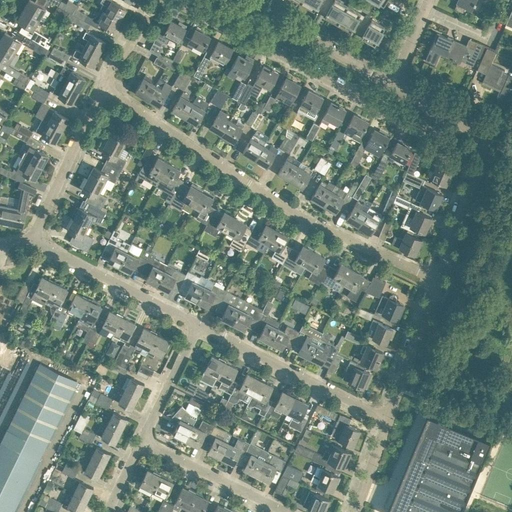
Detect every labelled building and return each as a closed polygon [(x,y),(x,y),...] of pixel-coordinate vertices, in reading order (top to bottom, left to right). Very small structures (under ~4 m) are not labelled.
[(28,0),(23,9),(40,19),(46,9),(31,0),(28,0)] [(100,8),(106,12),(120,19),(126,8),(111,0),(100,0),(100,1),(103,2),(100,8)] [(314,8),(320,12),(326,0),(302,0),(301,3),(314,10),(314,8)] [(347,5),(337,0),(326,0),(320,12),(325,15),(325,16),(338,23),(347,5)] [(457,0),(454,8),(463,12),(465,7),(471,9),(474,3),(474,4),(475,1),(475,0),(457,0)] [(66,18),(66,17),(69,11),(59,5),(58,5),(55,11),(66,18)] [(351,29),(357,32),(366,16),(347,5),(338,23),(350,30),(351,29)] [(75,8),(72,13),(90,23),(94,25),(97,19),(88,15),(75,8)] [(19,31),(28,36),(37,42),(48,48),(53,41),(34,29),(40,19),(23,9),(17,20),(24,24),(19,31)] [(90,23),(72,13),(69,11),(66,17),(88,28),(90,23)] [(100,22),(114,30),(120,19),(106,12),(100,22)] [(357,32),(362,35),(361,37),(374,44),(384,26),(366,16),(357,32)] [(160,28),(153,43),(160,47),(162,42),(165,43),(169,36),(178,41),(183,32),(187,24),(186,24),(179,21),(178,23),(171,20),(165,31),(160,28)] [(210,36),(196,28),(188,42),(202,50),(210,36)] [(5,32),(0,39),(0,43),(15,52),(21,43),(23,44),(28,36),(19,31),(16,29),(12,36),(5,32)] [(89,39),(86,46),(99,53),(105,41),(86,31),(84,36),(89,39)] [(473,65),(482,44),(469,38),(466,45),(437,32),(425,60),(435,64),(441,51),(446,53),(446,54),(451,56),(451,57),(454,58),(460,60),(460,59),(473,65)] [(232,48),(218,40),(209,57),(223,65),(232,48)] [(37,42),(34,47),(45,53),(48,48),(37,42)] [(0,57),(8,63),(15,52),(0,43),(0,57)] [(54,46),(51,51),(67,59),(69,54),(54,46)] [(99,53),(86,46),(83,51),(77,48),(73,54),(93,65),(99,53)] [(505,70),(490,64),(496,51),(487,47),(480,62),(486,65),(483,72),(486,73),(482,81),(497,87),(497,86),(502,88),(499,95),(511,101),(511,100),(511,97),(511,75),(504,72),(505,70)] [(178,49),(175,54),(172,61),(178,64),(184,52),(178,49)] [(64,65),(67,59),(51,51),(48,56),(64,65)] [(244,77),(253,59),(246,55),(245,58),(238,54),(227,74),(234,77),(237,73),(244,77)] [(204,55),(193,75),(199,78),(210,58),(204,55)] [(156,56),(153,62),(165,69),(169,63),(163,60),(157,57),(156,56)] [(278,72),(264,65),(252,86),(259,90),(262,85),(269,89),(278,72)] [(65,83),(79,90),(85,78),(65,68),(63,73),(65,74),(62,81),(65,83)] [(20,71),(17,77),(27,83),(30,78),(20,71)] [(178,87),(187,74),(181,71),(174,84),(178,87)] [(147,99),(156,85),(150,81),(152,78),(145,74),(135,91),(147,99)] [(191,77),(187,74),(178,87),(183,90),(191,77)] [(24,89),(27,83),(17,77),(13,83),(24,89)] [(300,84),(286,77),(276,96),(290,103),(300,84)] [(52,91),(72,102),(79,90),(65,83),(62,81),(59,79),(52,91)] [(159,79),(156,85),(147,99),(159,106),(172,85),(166,81),(165,83),(159,79)] [(241,80),(232,97),(238,100),(247,83),(241,80)] [(31,89),(34,90),(46,97),(49,91),(35,83),(31,89)] [(215,105),(223,92),(218,89),(210,102),(215,105)] [(323,96),(309,89),(298,108),(306,112),(308,109),(314,112),(323,96)] [(43,102),(46,97),(34,90),(31,95),(43,102)] [(172,109),(184,116),(192,103),(187,100),(189,96),(183,92),(172,109)] [(228,95),(223,92),(215,105),(220,108),(228,95)] [(270,95),(263,107),(269,110),(275,98),(270,95)] [(192,103),(184,116),(196,123),(209,103),(202,99),(200,102),(194,99),(192,103)] [(337,124),(345,108),(339,105),(339,104),(337,103),(337,104),(331,101),(321,121),(327,124),(329,120),(337,124)] [(254,110),(259,112),(260,113),(263,107),(258,104),(254,110)] [(41,119),(62,130),(69,118),(48,106),(41,119)] [(0,107),(0,114),(6,119),(10,113),(0,107)] [(291,109),(283,126),(288,129),(297,112),(291,109)] [(209,127),(221,134),(229,120),(224,117),(226,114),(220,110),(209,127)] [(251,126),(258,114),(252,111),(245,122),(251,126)] [(259,112),(258,114),(251,126),(256,129),(265,115),(260,113),(259,112)] [(365,127),(366,125),(368,121),(354,113),(344,131),(351,135),(353,138),(361,142),(366,132),(363,130),(365,127)] [(35,130),(56,141),(62,130),(41,119),(35,130)] [(221,134),(234,141),(244,124),(238,120),(236,124),(229,120),(221,134)] [(16,128),(18,129),(30,136),(33,130),(21,124),(17,122),(14,127),(16,128)] [(313,122),(305,138),(311,142),(320,125),(313,122)] [(27,141),(30,136),(18,129),(16,128),(14,127),(8,125),(6,129),(27,141)] [(113,129),(108,139),(122,147),(127,139),(135,143),(137,138),(123,131),(122,133),(113,129)] [(380,129),(379,131),(374,129),(364,148),(378,155),(389,136),(388,136),(389,134),(380,129)] [(338,130),(327,151),(333,154),(344,133),(338,130)] [(294,132),(291,138),(283,150),(289,154),(300,135),(294,132)] [(243,151),(255,159),(263,145),(258,142),(260,139),(253,134),(243,151)] [(283,150),(291,138),(286,135),(279,148),(283,150)] [(119,154),(122,147),(108,139),(101,151),(110,156),(107,163),(121,170),(127,158),(119,154)] [(404,162),(411,148),(397,141),(387,159),(392,162),(394,157),(404,162)] [(21,155),(27,159),(42,167),(48,155),(28,144),(21,155)] [(141,157),(146,160),(154,147),(148,144),(141,157)] [(269,149),(263,145),(255,159),(259,161),(257,163),(265,168),(267,165),(277,149),(271,146),(269,149)] [(358,147),(349,163),(356,167),(364,151),(358,147)] [(414,153),(406,171),(413,174),(420,155),(414,153)] [(15,167),(35,179),(42,167),(27,159),(21,155),(15,167)] [(157,184),(169,163),(158,156),(153,165),(145,161),(138,174),(150,180),(157,184)] [(278,172),(289,179),(297,166),(293,163),(295,160),(288,156),(278,172)] [(319,171),(326,159),(320,156),(313,168),(319,171)] [(332,163),(326,159),(319,171),(324,175),(332,163)] [(381,159),(372,176),(378,180),(387,162),(381,159)] [(452,169),(437,163),(435,162),(432,169),(434,170),(430,178),(438,182),(439,181),(446,184),(446,183),(448,184),(451,178),(449,177),(452,169)] [(94,166),(88,177),(103,184),(107,176),(115,181),(121,170),(107,163),(102,171),(94,166)] [(166,199),(171,202),(178,189),(182,182),(175,178),(180,169),(169,163),(157,184),(164,189),(170,192),(166,199)] [(0,166),(0,171),(10,177),(13,171),(0,166)] [(289,179),(302,187),(312,170),(305,166),(303,169),(297,166),(289,179)] [(424,179),(413,174),(406,171),(403,178),(421,186),(415,199),(435,208),(436,207),(437,208),(440,202),(438,201),(442,193),(422,184),(424,179)] [(366,173),(360,184),(352,196),(358,199),(372,176),(366,173)] [(99,192),(103,184),(88,177),(82,189),(91,193),(87,201),(88,202),(101,208),(107,197),(99,192)] [(311,197),(323,204),(335,185),(329,180),(327,183),(321,180),(311,197)] [(352,196),(360,184),(354,180),(347,192),(352,196)] [(28,200),(29,193),(33,195),(36,188),(21,181),(18,188),(22,190),(20,198),(18,207),(12,206),(9,222),(23,225),(28,200)] [(178,189),(171,202),(182,208),(187,199),(195,203),(202,191),(191,184),(186,193),(178,189)] [(335,185),(323,204),(335,211),(347,191),(335,185)] [(392,188),(382,212),(388,214),(398,191),(392,188)] [(202,191),(195,203),(202,208),(198,216),(208,222),(212,215),(215,210),(208,206),(214,195),(203,189),(202,191)] [(0,220),(9,222),(12,206),(6,205),(8,196),(0,194),(0,220)] [(397,195),(394,201),(409,208),(412,202),(397,195)] [(346,218),(358,225),(366,212),(368,209),(356,201),(346,218)] [(75,215),(74,217),(88,225),(92,217),(101,222),(106,211),(101,208),(88,202),(85,209),(79,206),(78,208),(76,207),(73,214),(75,215)] [(410,226),(421,230),(425,231),(431,217),(412,208),(408,215),(413,218),(410,226)] [(366,212),(358,225),(370,232),(380,216),(368,209),(366,212)] [(212,215),(208,222),(205,228),(216,234),(220,229),(226,233),(236,217),(224,211),(219,219),(212,215)] [(85,249),(88,243),(89,244),(92,237),(84,233),(88,225),(74,217),(67,229),(76,234),(75,236),(73,235),(70,242),(85,249)] [(241,249),(246,240),(248,236),(241,232),(246,223),(236,217),(226,233),(234,237),(231,243),(241,249)] [(386,219),(378,237),(384,240),(392,222),(386,219)] [(260,241),(267,245),(276,229),(266,223),(261,232),(253,228),(248,236),(246,240),(257,247),(260,241)] [(276,229),(267,245),(275,250),(272,255),(283,262),(290,249),(283,245),(288,236),(276,229)] [(109,238),(103,250),(111,254),(108,260),(119,266),(131,244),(122,239),(120,243),(116,241),(120,233),(113,230),(109,238)] [(403,240),(394,236),(391,243),(415,254),(421,239),(407,232),(403,240)] [(141,269),(148,255),(150,252),(131,243),(131,244),(119,266),(131,272),(134,265),(141,269)] [(297,263),(304,267),(314,251),(303,244),(298,253),(290,249),(283,262),(294,268),(297,263)] [(319,283),(321,280),(327,270),(320,266),(325,257),(314,251),(304,267),(312,272),(308,277),(319,283)] [(150,252),(148,255),(141,269),(151,274),(147,280),(157,285),(165,270),(168,264),(154,258),(155,255),(150,252)] [(339,291),(342,286),(352,269),(341,262),(336,271),(329,267),(327,270),(321,280),(332,286),(339,291)] [(180,288),(181,284),(186,274),(174,268),(168,264),(165,270),(157,285),(168,291),(172,284),(180,288)] [(256,268),(253,274),(259,277),(261,273),(260,270),(256,268)] [(352,269),(342,286),(350,290),(347,295),(358,301),(366,288),(358,284),(363,275),(352,269)] [(201,275),(200,276),(188,271),(186,274),(181,284),(180,288),(187,292),(184,297),(196,303),(197,300),(208,278),(201,275)] [(24,314),(27,312),(29,309),(27,308),(32,299),(43,304),(45,301),(54,282),(42,276),(37,285),(33,282),(21,305),(20,309),(20,312),(20,313),(24,314)] [(225,289),(213,283),(214,281),(208,278),(197,300),(208,306),(211,300),(218,303),(225,289)] [(63,296),(67,289),(54,282),(45,301),(50,304),(49,306),(50,312),(52,313),(49,320),(55,323),(61,311),(67,298),(63,296)] [(382,288),(369,283),(365,291),(379,297),(382,288)] [(275,287),(272,293),(281,298),(284,291),(275,287)] [(225,289),(218,303),(216,307),(224,311),(221,317),(232,323),(244,300),(245,298),(225,289)] [(75,311),(81,314),(88,299),(76,293),(66,312),(73,315),(75,311)] [(378,303),(385,306),(382,312),(397,319),(403,304),(395,300),(396,298),(395,295),(393,294),(390,295),(389,298),(382,295),(378,303)] [(87,344),(88,343),(95,328),(93,327),(93,324),(92,324),(101,306),(99,305),(100,303),(92,298),(91,301),(88,299),(81,314),(75,325),(88,331),(82,342),(87,344)] [(255,326),(261,312),(263,310),(250,303),(244,300),(232,323),(244,329),(247,322),(255,326)] [(259,336),(270,342),(278,327),(272,324),(275,318),(267,314),(273,303),(268,300),(263,310),(261,312),(255,326),(262,330),(259,336)] [(357,313),(370,319),(373,313),(359,307),(357,313)] [(122,316),(114,312),(110,310),(100,331),(95,328),(88,343),(92,345),(98,333),(106,337),(110,329),(115,331),(122,316)] [(66,314),(61,311),(55,323),(60,325),(66,314)] [(135,323),(122,316),(115,331),(113,335),(125,341),(135,323)] [(389,326),(373,319),(365,337),(375,342),(377,338),(387,343),(389,338),(391,339),(396,329),(389,326)] [(298,352),(310,357),(317,342),(320,337),(322,332),(303,323),(299,331),(294,342),(301,345),(298,352)] [(284,330),(278,327),(270,342),(282,348),(285,341),(292,345),(294,342),(299,331),(287,324),(284,330)] [(147,352),(156,334),(144,327),(134,346),(141,349),(144,345),(149,348),(147,352)] [(348,329),(345,335),(359,342),(362,335),(348,329)] [(156,334),(147,352),(154,356),(156,351),(161,354),(169,340),(156,334)] [(320,337),(317,342),(310,357),(321,363),(324,356),(332,360),(336,353),(339,346),(342,341),(339,340),(336,345),(326,340),(320,337)] [(376,366),(383,352),(363,343),(360,351),(363,352),(360,359),(376,366)] [(119,365),(125,354),(128,346),(123,344),(114,362),(115,363),(119,365)] [(130,344),(128,346),(125,354),(131,357),(136,347),(130,344)] [(342,356),(336,353),(332,360),(327,371),(333,374),(342,356)] [(217,376),(224,361),(212,355),(200,378),(213,384),(217,376)] [(367,378),(369,372),(356,366),(357,363),(350,360),(346,370),(352,373),(348,380),(366,388),(369,380),(367,378)] [(230,393),(236,382),(231,379),(237,368),(224,361),(217,376),(223,379),(218,387),(230,393)] [(41,363),(0,446),(0,511),(12,511),(77,381),(41,363)] [(119,365),(115,363),(113,368),(125,374),(128,369),(119,365)] [(141,363),(138,369),(149,374),(151,375),(154,370),(141,363)] [(147,378),(149,374),(138,369),(136,373),(147,378)] [(248,402),(252,394),(260,379),(247,373),(241,384),(236,382),(230,393),(248,402)] [(131,377),(124,389),(138,396),(144,383),(131,377)] [(263,415),(271,399),(266,397),(272,385),(260,379),(252,394),(248,402),(246,405),(247,406),(248,406),(249,406),(250,406),(251,406),(252,406),(253,405),(260,409),(258,412),(263,415)] [(209,393),(196,387),(193,393),(205,399),(209,393)] [(90,394),(98,398),(111,404),(113,399),(93,389),(90,394)] [(132,408),(138,396),(124,389),(118,401),(132,408)] [(282,409),(287,411),(295,397),(282,390),(277,402),(271,399),(263,415),(268,417),(270,414),(278,418),(282,409)] [(111,404),(98,398),(90,394),(88,399),(108,409),(111,404)] [(204,402),(191,395),(188,402),(201,408),(204,402)] [(300,431),(307,418),(302,415),(308,403),(295,397),(287,411),(293,414),(288,424),(300,431)] [(339,414),(317,403),(315,409),(327,415),(337,420),(339,414)] [(190,416),(191,414),(187,412),(187,410),(182,405),(171,417),(175,421),(178,423),(173,433),(185,439),(193,425),(195,419),(190,416)] [(218,417),(221,410),(216,408),(213,414),(218,417)] [(113,411),(107,423),(121,430),(127,418),(113,411)] [(388,510),(387,511),(459,511),(473,479),(476,472),(480,464),(482,458),(486,450),(487,445),(489,441),(479,437),(470,433),(466,431),(460,428),(449,424),(445,422),(427,415),(405,468),(402,476),(395,494),(388,510)] [(209,436),(214,425),(202,419),(198,427),(193,425),(185,439),(198,446),(204,434),(209,436)] [(334,435),(353,444),(360,429),(339,420),(333,434),(334,435)] [(115,443),(121,430),(107,423),(101,436),(115,443)] [(208,451),(221,457),(228,442),(232,434),(214,425),(209,436),(214,439),(208,451)] [(84,427),(81,432),(93,438),(96,433),(84,427)] [(91,443),(93,438),(81,432),(79,437),(91,443)] [(244,454),(250,442),(237,436),(234,445),(228,442),(221,457),(233,463),(239,451),(244,454)] [(263,459),(267,452),(268,451),(250,442),(244,454),(250,456),(244,468),(256,474),(263,459)] [(325,458),(296,445),(294,451),(311,459),(318,461),(327,465),(330,460),(343,466),(350,451),(334,444),(330,453),(328,451),(325,458)] [(97,446),(90,458),(104,465),(110,452),(97,446)] [(267,452),(263,459),(256,474),(269,480),(275,469),(280,471),(285,461),(267,452)] [(98,477),(104,465),(90,458),(84,470),(98,477)] [(67,461),(65,467),(76,473),(79,467),(67,461)] [(287,464),(282,474),(290,477),(299,481),(302,475),(300,474),(302,470),(287,464)] [(314,472),(311,480),(319,484),(331,489),(333,490),(339,475),(324,468),(317,466),(314,472)] [(74,478),(76,473),(65,467),(62,472),(74,478)] [(140,484),(153,490),(160,474),(153,471),(153,472),(147,469),(140,484)] [(168,478),(160,474),(153,490),(165,496),(172,482),(167,479),(168,478)] [(282,474),(274,490),(281,493),(290,477),(282,474)] [(73,492),(87,499),(93,487),(76,478),(70,491),(73,492)] [(181,503),(188,507),(195,491),(189,488),(188,489),(182,486),(174,504),(168,502),(163,511),(169,511),(172,507),(178,510),(181,503)] [(303,505),(318,511),(322,511),(329,499),(315,493),(316,489),(311,486),(303,505)] [(195,491),(188,507),(187,508),(193,511),(192,511),(201,511),(208,499),(202,496),(203,495),(195,491)] [(81,511),(87,499),(73,492),(67,505),(81,511)] [(50,496),(48,501),(60,507),(62,502),(50,496)] [(157,511),(158,511),(163,511),(168,502),(163,499),(157,511)] [(56,511),(57,511),(60,507),(48,501),(45,506),(56,511)]
